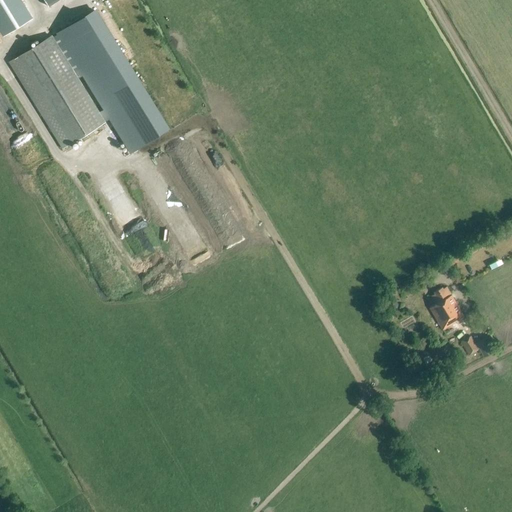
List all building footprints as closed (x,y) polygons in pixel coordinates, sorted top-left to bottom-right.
[(19,0),(0,0),(0,27),(4,35),(31,19),(19,0)] [(37,45),(9,62),(62,149),(104,123),(106,123),(105,121),(108,119),(129,154),(161,135),(169,130),(96,10),(88,14),(52,36),(37,45)] [(442,329),(464,317),(446,287),(443,289),(442,287),(434,292),(435,294),(431,296),(436,304),(429,307),(442,329)] [(469,355),(478,350),(471,336),(461,341),(469,355)] [(484,357),(493,352),(485,338),(476,343),(484,357)]
